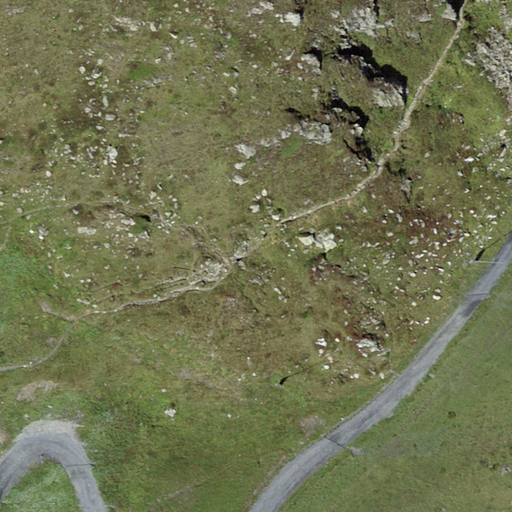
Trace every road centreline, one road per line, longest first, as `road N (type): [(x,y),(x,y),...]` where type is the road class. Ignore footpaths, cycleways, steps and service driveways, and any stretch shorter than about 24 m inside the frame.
road 1 (track): [(273,511),(423,390),(511,247)]
road 2 (track): [(0,477),(48,442),(91,511)]
